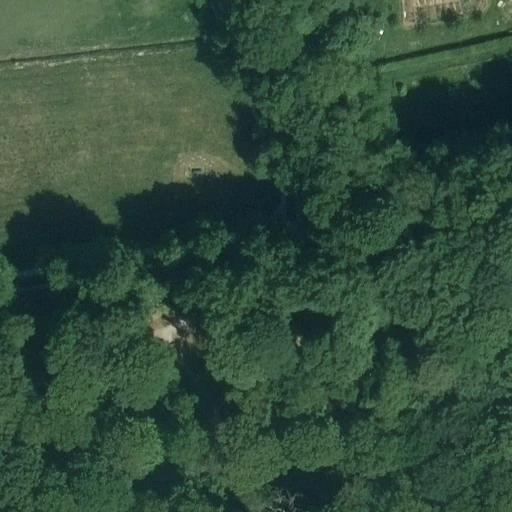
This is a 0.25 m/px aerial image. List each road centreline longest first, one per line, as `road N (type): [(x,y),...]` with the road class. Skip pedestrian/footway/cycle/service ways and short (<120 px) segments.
road 1 (track): [(0,307),(511,203)]
road 2 (track): [(327,246),(231,0)]
